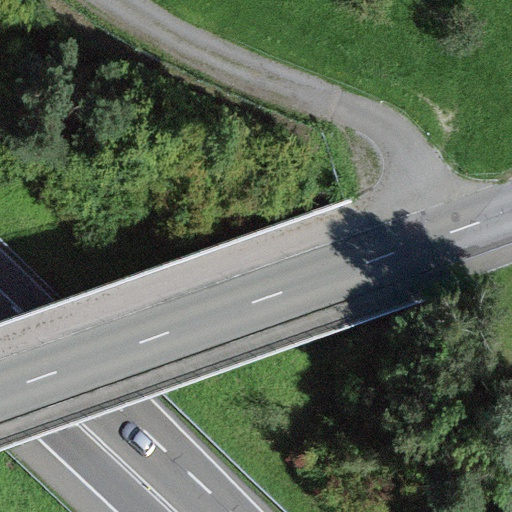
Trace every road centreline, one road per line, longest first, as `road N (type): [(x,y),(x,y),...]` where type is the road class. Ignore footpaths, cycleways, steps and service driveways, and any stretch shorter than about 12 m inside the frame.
road 1 (tertiary): [(0,394),(394,252)]
road 2 (track): [(158,0),(403,141),(441,238)]
road 3 (trunk): [(0,355),(163,511)]
road 4 (tertiary): [(511,212),(394,252)]
